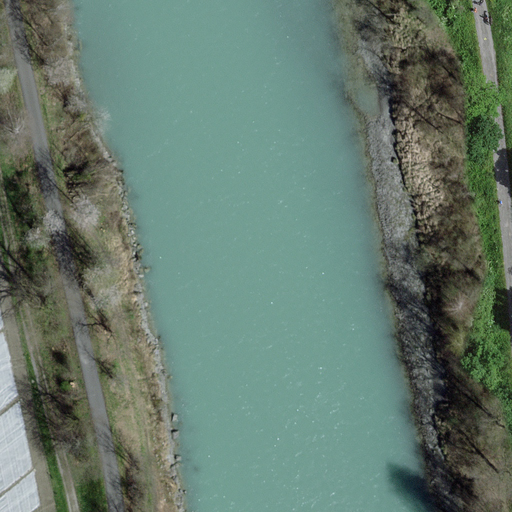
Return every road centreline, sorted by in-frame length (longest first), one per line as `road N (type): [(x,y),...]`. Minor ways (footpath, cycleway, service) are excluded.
road 1 (track): [(10,0),(116,511)]
road 2 (track): [(78,511),(0,186)]
